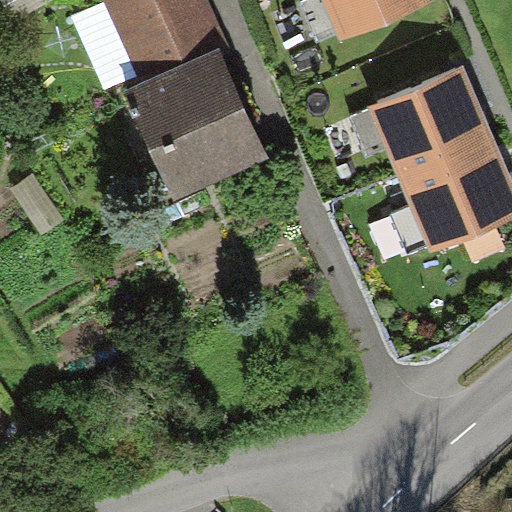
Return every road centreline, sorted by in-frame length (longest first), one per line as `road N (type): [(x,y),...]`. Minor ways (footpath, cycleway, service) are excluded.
road 1 (residential): [(117,511),(243,468),(268,467),(306,478),(345,511)]
road 2 (tertiary): [(378,511),(511,392)]
